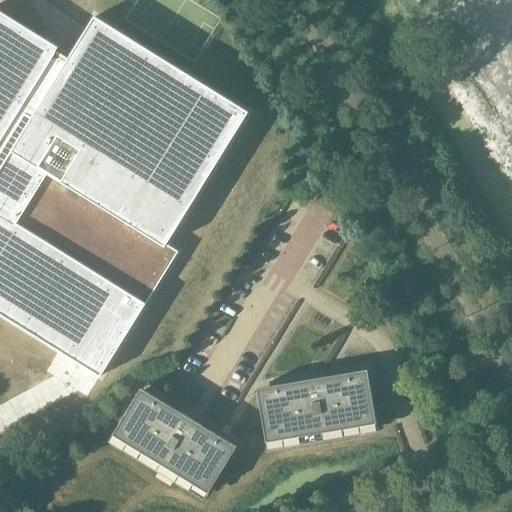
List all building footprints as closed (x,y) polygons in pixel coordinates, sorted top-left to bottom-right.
[(470,0),(481,17),(508,0),(470,0)] [(511,0),(508,0),(481,17),(492,35),(511,23),(511,0)] [(0,314),(101,377),(178,253),(167,246),(249,113),(95,18),(71,56),(69,60),(56,52),(58,48),(44,39),(0,12),(0,314)] [(511,23),(492,35),(502,54),(511,48),(511,23)] [(511,48),(502,54),(511,69),(511,48)] [(368,371),(257,390),(267,443),(269,443),(269,442),(283,440),(284,447),(283,447),(283,449),(303,445),(303,444),(302,444),(301,437),(321,433),(322,440),(321,441),(321,442),(325,442),(325,440),(324,440),(322,433),(343,430),(344,437),(343,437),(343,439),(363,435),(363,433),(362,434),(361,426),(375,424),(375,425),(377,424),(368,371)] [(237,447),(141,389),(113,436),(115,437),(116,436),(120,439),(128,444),(124,450),(123,449),(122,451),(140,461),(140,460),(139,459),(143,453),(161,464),(157,470),(156,469),(155,471),(158,473),(159,471),(158,471),(162,465),(179,475),(176,481),(175,481),(174,482),(191,493),(192,491),(191,491),(195,485),(207,492),(207,493),(209,494),(237,447)]
